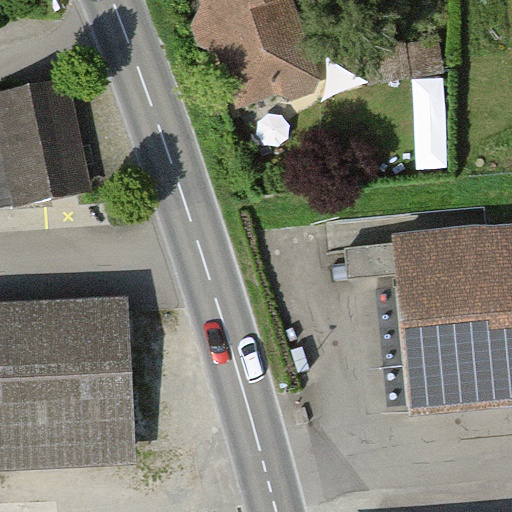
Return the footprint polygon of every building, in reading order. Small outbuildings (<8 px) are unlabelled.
[(338,78),(311,0),(206,0),(243,110),(338,78)] [(78,87),(0,97),(0,210),(94,197),(78,87)] [(511,226),(408,235),(421,408),(511,400),(511,226)] [(354,284),(399,285),(401,243),(355,242),(354,284)] [(139,296),(0,301),(0,452),(145,447),(139,296)]
